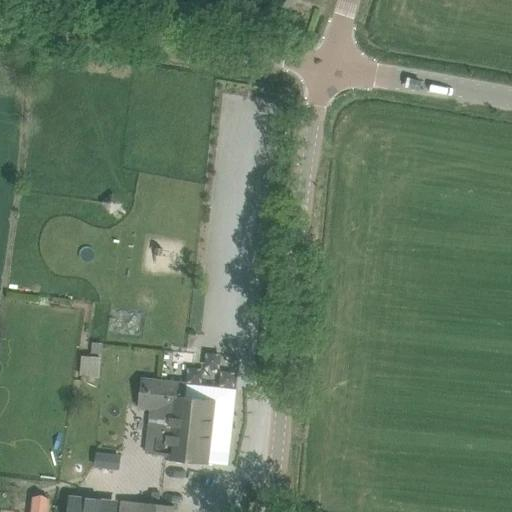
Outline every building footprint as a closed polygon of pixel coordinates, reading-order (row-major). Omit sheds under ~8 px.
[(277,0),(276,5),(291,10),(294,0),(277,0)] [(228,465),(236,389),(186,384),(189,355),(115,346),(113,371),(126,373),(123,407),(151,411),(149,435),(139,434),(135,465),(188,471),(189,461),(228,465)] [(81,355),(79,371),(99,373),(100,356),(81,355)] [(119,469),(120,456),(97,453),(96,467),(119,469)] [(114,511),(116,503),(67,500),(65,511),(114,511)] [(172,511),(173,506),(120,500),(118,511),(172,511)]
